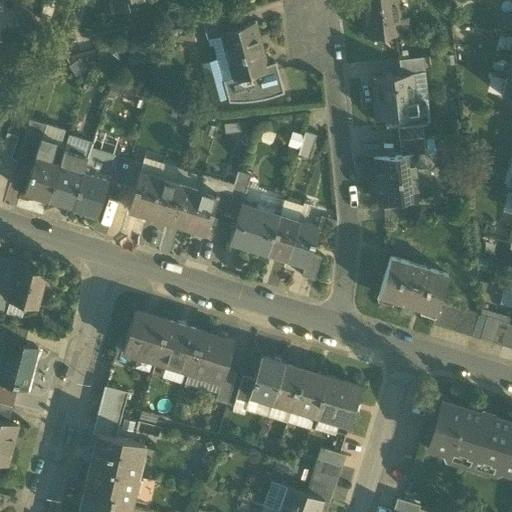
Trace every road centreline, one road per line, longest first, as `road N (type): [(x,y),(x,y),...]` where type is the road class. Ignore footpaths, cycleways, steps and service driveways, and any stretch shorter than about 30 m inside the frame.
road 1 (residential): [(327,28),(347,189),(345,325)]
road 2 (residential): [(108,254),(41,511)]
road 3 (residential): [(345,325),(108,254)]
road 4 (residential): [(406,344),(352,511)]
